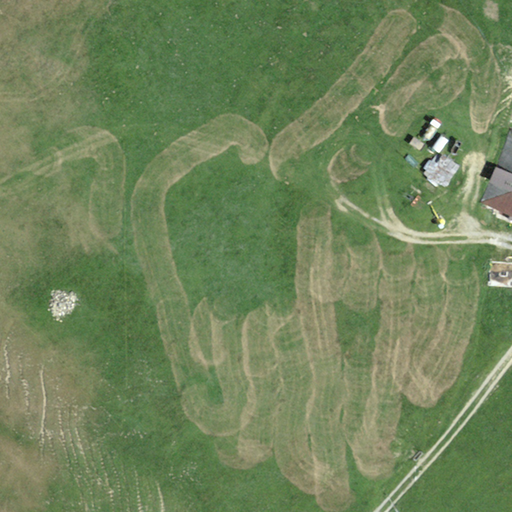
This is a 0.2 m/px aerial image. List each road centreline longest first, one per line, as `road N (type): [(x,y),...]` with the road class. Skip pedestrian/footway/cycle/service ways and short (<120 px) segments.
road 1 (track): [(385,511),(511,365)]
road 2 (track): [(511,242),(425,240),(376,226)]
